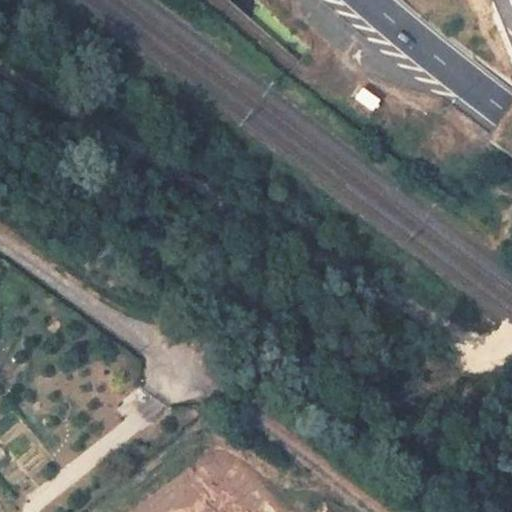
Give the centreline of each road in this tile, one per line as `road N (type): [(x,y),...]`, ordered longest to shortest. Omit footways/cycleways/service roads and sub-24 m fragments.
road 1 (residential): [(0,243),(206,382)]
road 2 (track): [(206,382),(373,511)]
road 3 (motorway): [(374,0),(511,116)]
